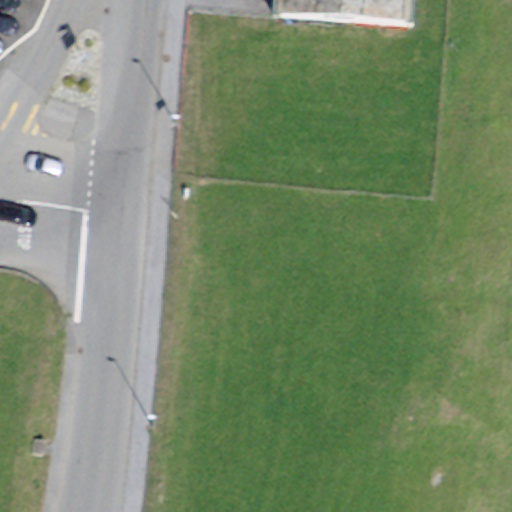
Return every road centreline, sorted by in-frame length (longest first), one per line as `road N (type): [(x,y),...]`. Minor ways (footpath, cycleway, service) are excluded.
road 1 (tertiary): [(117,204),(107,423),(88,511)]
road 2 (tertiary): [(136,0),(117,204)]
road 3 (residential): [(59,0),(0,121)]
